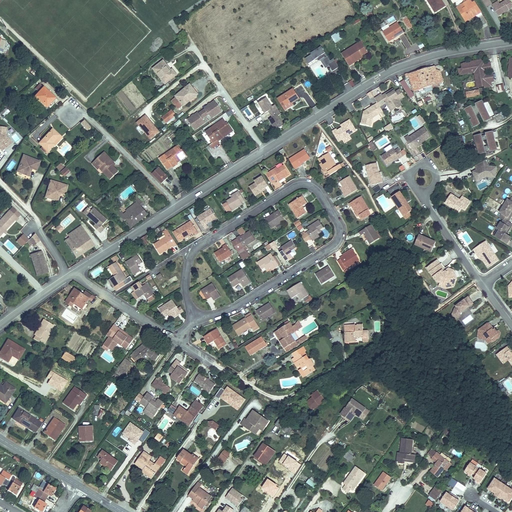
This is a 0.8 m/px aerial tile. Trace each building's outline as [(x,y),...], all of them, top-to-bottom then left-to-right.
[(427,0),(435,12),(445,6),(441,0),(439,0),(427,0)] [(464,0),(463,0),(465,3),(467,6),(463,9),(464,11),(461,13),(465,19),(468,17),(470,19),(474,17),(472,15),(474,13),(476,15),(481,12),(474,2),(472,3),(470,0),(464,0)] [(511,4),(509,0),(506,0),(500,4),(497,6),(498,7),(494,9),(498,16),(502,14),(501,12),(508,8),(509,10),(511,7),(511,4)] [(457,8),(461,13),(464,11),(463,9),(467,6),(465,3),(457,8)] [(398,23),(383,32),(389,42),(404,32),(398,23)] [(343,38),(339,32),(331,36),(335,43),(343,38)] [(354,63),(353,62),(362,56),(367,52),(361,42),(342,54),(349,66),(354,63)] [(330,61),(321,47),(311,54),(311,55),(305,59),(308,64),(315,60),(321,61),(322,60),(326,67),(329,65),(333,71),(339,67),(333,59),(330,61)] [(466,63),(464,64),(463,65),(462,65),(463,69),(459,70),(460,74),(467,73),(467,72),(473,71),(477,70),(479,78),(480,78),(481,81),(483,81),(484,87),(484,88),(492,87),(491,82),(494,81),(493,73),(486,74),(485,72),(492,70),(490,62),(484,64),(483,60),(477,61),(477,63),(472,64),(467,64),(466,63)] [(171,71),(163,61),(153,68),(165,84),(177,75),(173,69),(171,71)] [(434,66),(405,75),(406,79),(410,77),(414,90),(424,87),(424,88),(432,86),(431,84),(439,82),(439,83),(443,82),(440,71),(437,70),(435,70),(434,66)] [(477,88),(484,87),(483,81),(481,81),(480,78),(479,78),(477,70),(473,71),(473,73),(474,72),(477,88)] [(401,82),(409,99),(413,97),(405,80),(401,82)] [(503,84),(496,86),(498,93),(505,92),(503,84)] [(193,89),(190,85),(176,96),(176,97),(172,101),(178,109),(183,105),(184,106),(196,96),(192,90),(193,89)] [(54,97),(43,87),(35,97),(46,107),(50,104),(49,103),(54,97)] [(291,101),(292,103),(299,98),(293,89),(277,99),(282,106),(291,101)] [(404,97),(400,90),(395,92),(393,89),(388,93),(389,94),(387,96),(386,95),(385,95),(384,95),(382,96),(381,95),(375,99),(377,103),(379,106),(385,102),(387,105),(393,106),(395,105),(397,107),(401,104),(399,100),(404,97)] [(266,98),(258,103),(265,113),(268,111),(271,114),(278,109),(276,106),(273,108),(266,98)] [(469,118),(473,126),(480,123),(477,117),(481,116),(484,122),(491,119),(482,100),(475,104),(476,105),(472,107),(471,106),(464,109),(467,115),(469,114),(471,117),(469,118)] [(215,101),(204,108),(205,109),(202,111),(205,116),(208,114),(211,118),(222,111),(215,101)] [(291,101),(282,106),(285,110),(293,105),(292,103),(291,101)] [(379,106),(377,103),(368,109),(368,110),(367,111),(366,110),(364,112),(361,124),(371,126),(373,118),(383,111),(379,106)] [(269,120),(276,130),(284,125),(277,115),(280,113),(278,109),(271,114),(273,117),(269,120)] [(171,110),(162,118),(167,123),(174,117),(173,115),(175,114),(171,110)] [(199,113),(198,112),(188,120),(195,130),(205,122),(202,118),(205,116),(202,111),(199,113)] [(135,123),(150,140),(160,131),(145,114),(135,123)] [(421,114),(409,120),(414,130),(426,124),(421,114)] [(205,132),(213,143),(217,140),(218,141),(233,131),(228,123),(227,124),(224,120),(205,132)] [(356,131),(350,120),(345,122),(347,125),(342,127),(337,130),(336,129),(333,132),(339,142),(342,139),(349,135),(356,131)] [(90,127),(84,121),(81,124),(87,130),(90,127)] [(7,127),(0,126),(0,142),(0,143),(0,148),(2,151),(12,143),(6,134),(7,127)] [(416,146),(422,142),(431,136),(424,127),(409,137),(411,139),(407,142),(413,151),(417,148),(416,148),(416,146)] [(48,151),(54,145),(52,143),(59,135),(52,129),(39,143),(43,147),(47,150),(48,151)] [(490,152),(497,150),(493,131),(485,133),(486,135),(482,136),(481,134),(474,136),(478,155),(486,153),(485,151),(489,150),(490,152)] [(62,138),(59,135),(52,143),(54,145),(55,146),(62,138)] [(213,143),(210,145),(212,148),(220,143),(218,141),(217,140),(213,143)] [(183,157),(179,152),(181,150),(178,146),(160,158),(167,169),(172,166),(173,167),(178,164),(177,163),(176,162),(183,157)] [(393,148),(381,156),(387,165),(399,157),(400,159),(404,156),(399,148),(395,151),(393,148)] [(187,156),(182,150),(181,150),(179,152),(183,157),(176,162),(177,163),(187,156)] [(277,162),(284,173),(291,168),(290,167),(299,161),(293,152),(277,162)] [(36,170),(40,162),(23,155),(17,172),(29,176),(31,171),(30,170),(30,168),(36,170)] [(114,162),(109,158),(107,160),(102,155),(93,164),(98,169),(99,168),(101,166),(105,171),(103,172),(110,179),(117,171),(113,166),(111,164),(113,163),(114,162)] [(321,176),(333,169),(331,166),(326,169),(318,156),(309,162),(315,172),(312,173),(314,176),(319,173),(321,176)] [(476,170),(475,170),(479,178),(485,175),(486,175),(486,176),(495,177),(496,167),(489,166),(486,160),(474,166),(476,170)] [(383,182),(382,178),(380,179),(379,172),(377,163),(366,165),(371,185),(383,182)] [(168,177),(158,168),(152,174),(162,184),(168,177)] [(267,183),(271,180),(273,183),(279,179),(273,169),(269,171),(268,169),(254,178),(260,187),(267,183)] [(479,178),(475,170),(473,172),(477,181),(486,176),(486,175),(485,175),(479,178)] [(337,182),(345,197),(357,190),(349,176),(337,182)] [(393,178),(383,184),(386,189),(396,183),(393,178)] [(65,195),(67,186),(51,181),(46,197),(58,201),(59,196),(58,194),(59,193),(60,193),(65,195)] [(249,194),(254,191),(257,189),(252,181),(238,189),(244,199),(250,195),(249,194)] [(342,196),(334,182),(324,187),(331,198),(328,199),(330,203),(342,196)] [(391,197),(404,216),(409,212),(412,210),(409,205),(408,205),(406,203),(407,202),(400,191),(391,197)] [(145,203),(138,194),(133,198),(137,203),(127,211),(128,213),(125,215),(122,212),(120,215),(124,221),(126,220),(132,227),(148,214),(141,206),(145,203)] [(451,194),(445,203),(452,208),(453,207),(455,208),(454,209),(459,212),(462,208),(465,204),(468,206),(471,202),(462,196),(460,200),(451,194)] [(227,210),(225,208),(229,206),(233,204),(228,196),(210,207),(216,217),(227,210)] [(359,222),(372,214),(361,196),(348,203),(359,222)] [(278,207),(287,221),(295,216),(291,210),(296,207),(291,199),(278,207)] [(353,217),(354,216),(346,202),(334,209),(336,213),(339,211),(345,221),(348,225),(355,220),(353,217)] [(511,213),(511,211),(504,206),(500,213),(502,214),(500,217),(504,219),(508,222),(511,215),(511,213)] [(13,207),(10,210),(18,218),(20,215),(13,207)] [(105,228),(102,226),(107,220),(94,208),(91,211),(87,215),(96,224),(94,227),(100,233),(105,228)] [(18,218),(10,210),(0,220),(0,235),(0,236),(3,233),(4,232),(3,232),(5,230),(6,230),(15,221),(18,218)] [(339,211),(336,213),(342,223),(345,221),(339,211)] [(199,212),(186,221),(193,233),(197,230),(195,227),(205,221),(199,212)] [(268,214),(255,222),(261,231),(274,223),(268,214)] [(511,224),(508,222),(504,219),(502,223),(501,222),(497,229),(498,229),(506,235),(511,225),(511,224)] [(179,224),(166,233),(171,242),(181,236),(183,238),(187,236),(179,224)] [(293,235),(289,238),(294,245),(299,242),(301,245),(308,241),(307,238),(306,237),(307,236),(307,235),(309,233),(313,231),(309,224),(297,231),(299,234),(296,236),(295,235),(294,236),(293,235)] [(81,226),(73,232),(77,238),(72,241),(70,237),(65,241),(76,258),(90,248),(81,235),(85,232),(81,226)] [(360,246),(369,240),(361,227),(348,234),(351,237),(354,236),(360,246)] [(506,235),(498,229),(493,236),(509,245),(511,242),(509,240),(508,240),(510,237),(506,235)] [(77,238),(73,232),(68,235),(70,237),(72,241),(77,238)] [(81,235),(90,248),(94,245),(85,232),(81,235)] [(40,241),(35,233),(29,239),(33,244),(34,245),(40,241)] [(162,250),(166,248),(156,233),(153,234),(156,239),(143,247),(149,257),(162,249),(162,250)] [(29,240),(23,234),(17,241),(22,247),(29,240)] [(222,245),(233,262),(239,258),(236,253),(238,252),(236,249),(245,243),(239,235),(231,240),(230,238),(227,241),(228,242),(222,245)] [(431,252),(436,242),(419,235),(415,244),(431,252)] [(264,246),(267,252),(277,247),(274,241),(264,246)] [(473,249),(476,254),(478,253),(482,260),(488,268),(499,260),(486,241),(473,249)] [(281,254),(282,253),(286,251),(282,244),(271,251),(272,253),(269,255),(275,264),(282,260),(281,258),(280,257),(281,256),(281,254)] [(210,265),(222,257),(216,247),(213,249),(214,250),(204,256),(210,265)] [(43,260),(44,260),(42,251),(30,254),(37,276),(48,272),(45,262),(44,262),(43,260)] [(342,254),(329,262),(335,272),(348,264),(342,254)] [(115,265),(123,277),(130,273),(126,268),(131,265),(126,258),(115,265)] [(251,273),(255,271),(256,270),(257,271),(259,269),(261,272),(261,273),(268,268),(263,260),(259,262),(258,259),(247,266),(251,273)] [(451,273),(445,271),(444,272),(442,270),(444,269),(440,264),(437,260),(426,268),(437,282),(440,283),(446,285),(451,284),(453,279),(451,273)] [(335,272),(329,262),(326,264),(332,274),(335,272)] [(449,268),(445,271),(451,273),(453,279),(451,284),(446,285),(440,283),(439,286),(445,289),(454,287),(457,279),(454,271),(449,268)] [(103,289),(106,293),(115,288),(112,284),(115,282),(107,269),(101,273),(104,278),(98,282),(103,290),(103,289)] [(317,269),(304,277),(310,287),(323,278),(317,269)] [(233,290),(240,286),(232,273),(219,281),(224,289),(230,285),(233,290)] [(129,284),(121,289),(124,293),(129,301),(134,298),(136,302),(139,300),(143,297),(137,286),(132,289),(129,284)] [(291,304),(298,299),(290,285),(276,294),(281,302),(288,298),(291,304)] [(203,303),(210,299),(202,286),(191,293),(195,301),(200,298),(203,303)] [(84,295),(75,289),(66,302),(70,305),(72,302),(74,303),(81,308),(85,303),(86,303),(88,299),(89,298),(84,295)] [(86,292),(84,295),(89,298),(88,299),(91,301),(93,297),(86,292)] [(473,304),(468,297),(455,306),(456,307),(455,308),(452,315),(458,318),(460,313),(473,304)] [(162,321),(169,317),(161,303),(147,312),(152,321),(159,317),(162,321)] [(260,307),(247,315),(253,324),(266,316),(260,307)] [(245,333),(249,330),(240,316),(236,319),(237,321),(224,330),(230,339),(243,330),(245,333)] [(53,325),(44,319),(35,335),(36,335),(34,339),(39,342),(41,339),(44,341),(47,336),(53,325)] [(493,330),(488,324),(478,330),(478,334),(484,334),(484,337),(486,340),(488,344),(491,342),(493,342),(499,337),(499,336),(497,332),(494,329),(493,330)] [(120,330),(114,325),(107,335),(110,337),(104,345),(112,351),(118,343),(126,349),(134,339),(128,335),(127,337),(119,332),(120,330)] [(355,325),(345,325),(345,342),(356,342),(356,338),(363,338),(368,338),(368,331),(363,331),(363,325),(357,325),(357,326),(355,326),(355,325)] [(269,334),(272,339),(274,341),(270,343),(276,352),(284,346),(280,339),(286,336),(280,327),(269,334)] [(211,353),(218,348),(208,333),(195,341),(200,349),(206,345),(211,353)] [(49,337),(47,336),(44,341),(41,339),(39,342),(44,345),(49,337)] [(24,350),(8,340),(0,352),(0,357),(8,362),(12,355),(18,359),(24,350)] [(251,342),(235,352),(240,360),(256,350),(251,342)] [(160,352),(152,347),(148,349),(146,348),(143,345),(134,352),(140,360),(144,358),(145,359),(150,356),(155,359),(160,352)] [(287,350),(284,346),(276,352),(278,355),(287,350)] [(511,352),(511,353),(507,347),(500,352),(502,356),(499,358),(503,364),(508,360),(511,364),(511,352)] [(293,350),(282,357),(284,361),(289,369),(290,369),(292,372),(291,372),(296,379),(305,373),(303,369),(304,368),(300,362),(299,363),(294,355),(295,354),(293,350)] [(75,357),(67,351),(62,358),(71,364),(75,357)] [(140,360),(134,352),(131,355),(137,363),(140,360)] [(125,358),(120,365),(127,369),(131,363),(125,358)] [(180,365),(175,361),(168,371),(173,374),(171,377),(180,384),(186,376),(183,374),(185,371),(178,367),(179,365),(180,365)] [(127,369),(120,365),(116,371),(123,376),(128,370),(127,369)] [(189,372),(179,365),(178,367),(185,371),(183,374),(186,376),(189,372)] [(215,384),(200,373),(194,381),(203,387),(210,392),(215,384)] [(162,382),(158,379),(153,385),(163,392),(168,386),(162,382)] [(3,387),(0,385),(0,397),(6,402),(15,389),(10,386),(7,390),(3,387)] [(87,395),(75,387),(63,403),(73,410),(78,404),(82,397),(84,399),(87,395)] [(225,390),(221,387),(215,396),(219,399),(221,397),(230,404),(232,401),(240,407),(245,399),(228,387),(225,390)] [(326,400),(318,390),(311,396),(312,397),(306,403),(312,411),(326,400)] [(146,409),(155,415),(163,403),(158,399),(157,401),(156,402),(152,400),(153,398),(154,397),(147,393),(140,403),(147,407),(146,409)] [(366,409),(352,399),(341,415),(350,421),(354,415),(357,415),(360,418),(366,409)] [(195,400),(191,406),(199,412),(204,406),(195,400)] [(232,401),(230,404),(238,410),(240,407),(232,401)] [(173,414),(177,408),(172,405),(168,410),(173,414)] [(189,426),(199,412),(191,406),(187,411),(180,406),(174,415),(189,426)] [(36,433),(42,424),(19,409),(13,419),(36,433)] [(155,415),(146,409),(143,412),(152,419),(155,415)] [(369,411),(366,409),(360,418),(363,420),(369,411)] [(243,425),(250,430),(254,425),(259,428),(262,430),(268,421),(263,418),(262,419),(261,418),(262,417),(253,411),(247,420),(243,425)] [(65,425),(54,418),(44,432),(55,440),(65,425)] [(276,425),(286,432),(291,426),(280,418),(276,425)] [(219,426),(213,421),(213,425),(212,425),(211,425),(216,429),(219,426)] [(135,444),(139,440),(144,443),(151,433),(146,429),(144,432),(131,423),(124,433),(131,438),(130,440),(135,444)] [(254,425),(250,430),(255,434),(259,428),(254,425)] [(85,439),(93,439),(92,427),(80,427),(80,441),(85,441),(85,439)] [(413,440),(402,438),(400,453),(398,453),(397,463),(404,464),(414,466),(415,455),(411,454),(413,440)] [(275,452),(264,444),(255,456),(266,464),(275,452)] [(428,454),(432,458),(437,452),(432,448),(428,454)] [(183,450),(177,459),(187,466),(185,469),(189,473),(199,459),(192,454),(192,455),(183,450)] [(117,461),(103,451),(98,457),(102,460),(100,463),(111,470),(117,461)] [(151,457),(144,452),(135,464),(144,470),(144,469),(146,470),(145,472),(153,477),(165,460),(160,457),(155,465),(149,460),(151,457)] [(229,456),(223,452),(217,460),(223,464),(229,456)] [(355,457),(347,452),(344,457),(351,462),(355,457)] [(446,460),(437,452),(432,458),(437,462),(435,465),(436,465),(430,471),(438,478),(444,469),(445,470),(449,466),(448,465),(450,462),(446,459),(446,460)] [(480,469),(470,463),(464,471),(468,474),(470,475),(471,476),(473,473),(476,475),(480,469)] [(365,473),(356,466),(350,475),(351,475),(349,478),(348,478),(344,484),(346,485),(351,489),(353,490),(365,473)] [(146,470),(144,469),(144,470),(142,472),(152,479),(153,477),(145,472),(146,470)] [(487,474),(480,469),(476,475),(474,478),(476,480),(477,480),(476,482),(480,484),(487,474)] [(6,485),(12,474),(6,471),(2,476),(0,475),(0,482),(2,484),(2,483),(6,485)] [(382,490),(391,477),(384,471),(374,484),(382,490)] [(16,477),(12,474),(6,485),(9,488),(11,489),(10,492),(16,495),(20,487),(13,483),(16,477)] [(453,489),(458,482),(452,478),(448,485),(453,489)] [(13,483),(20,487),(22,484),(15,479),(13,483)] [(313,488),(317,484),(309,479),(306,483),(313,488)] [(511,497),(511,489),(495,479),(488,489),(495,494),(498,496),(502,498),(509,503),(511,497)] [(39,488),(36,493),(45,499),(48,495),(51,496),(56,489),(43,481),(39,488)] [(198,482),(192,491),(195,494),(192,498),(195,499),(199,503),(198,505),(203,509),(206,505),(208,507),(212,500),(210,498),(212,497),(199,488),(202,485),(198,482)] [(34,484),(31,489),(36,493),(39,488),(34,484)] [(436,500),(442,491),(435,486),(429,495),(430,495),(436,500)] [(236,495),(231,501),(238,506),(243,500),(240,498),(243,495),(233,488),(231,491),(236,495)] [(231,491),(226,497),(231,501),(236,495),(231,491)] [(446,492),(440,502),(447,506),(454,496),(451,493),(450,495),(449,494),(446,492)] [(45,499),(36,493),(34,497),(38,500),(34,507),(41,511),(45,507),(42,505),(44,503),(43,502),(45,499)] [(447,506),(454,510),(460,501),(457,500),(456,499),(457,498),(454,496),(447,506)]
